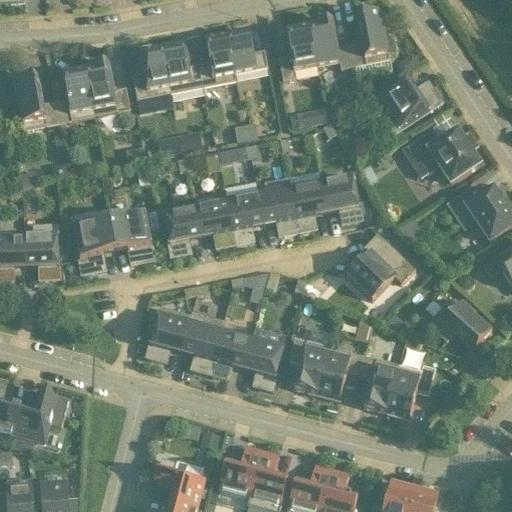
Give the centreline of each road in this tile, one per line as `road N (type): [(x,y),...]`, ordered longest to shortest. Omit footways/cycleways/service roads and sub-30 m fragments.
road 1 (residential): [(511,412),(456,472),(136,390)]
road 2 (residential): [(119,384),(141,288),(342,249)]
road 3 (residential): [(0,41),(103,34),(265,0)]
road 4 (residential): [(396,0),(511,161)]
road 5 (residential): [(109,511),(136,390)]
road 6 (residential): [(119,384),(0,353)]
